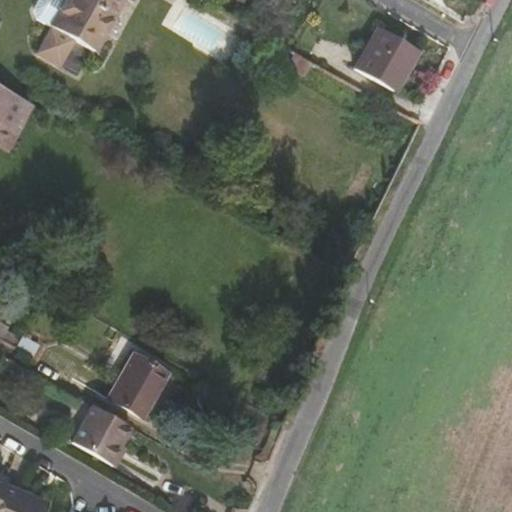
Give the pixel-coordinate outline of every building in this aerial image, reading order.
[(42,24),(50,28),(63,36),(61,39),(58,37),(45,60),(69,73),(80,50),(79,49),(80,45),(95,53),(125,0),(51,0),(41,18),(42,24)] [(416,53),(374,30),(351,72),(389,94),(402,69),(406,71),(416,53)] [(30,108),(0,92),(0,125),(15,134),(30,108)] [(164,372),(129,353),(104,399),(139,418),(164,372)] [(90,408),(68,443),(101,463),(112,445),(117,449),(128,429),(90,408)] [(117,449),(112,445),(101,463),(111,469),(121,451),(117,449)] [(2,485),(0,484),(0,511),(36,511),(40,505),(0,489),(2,485)]
